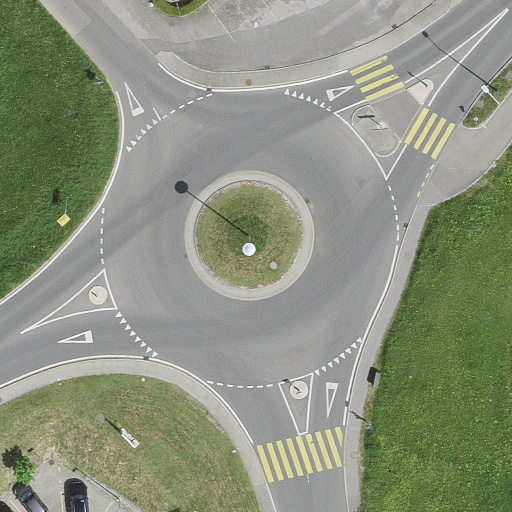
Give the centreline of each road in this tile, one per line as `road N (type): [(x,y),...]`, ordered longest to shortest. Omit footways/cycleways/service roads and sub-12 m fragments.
road 1 (secondary): [(139,262),(153,296),(211,340),(248,345),(284,338),(338,296),(352,265),(356,230),(332,167)]
road 2 (secondary): [(332,167),(511,5)]
road 3 (unclassified): [(61,0),(190,140)]
road 4 (secondary): [(139,262),(0,347)]
road 5 (secondary): [(332,167),(309,145),(251,125),(190,140)]
road 6 (secondary): [(190,140),(144,192),(139,262)]
